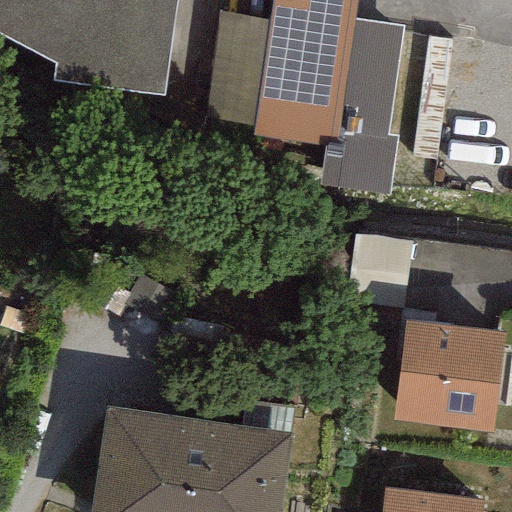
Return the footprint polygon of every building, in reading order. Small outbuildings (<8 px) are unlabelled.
[(0,0),(0,35),(55,62),(50,78),(157,97),(174,0),(0,0)] [(269,0),(266,20),(251,126),(250,136),(324,146),(318,186),(388,196),(396,136),(385,135),(400,26),(352,19),(354,0),(269,0)] [(251,126),(266,20),(218,13),(203,119),(251,126)] [(501,332),(404,320),(391,421),(488,433),(501,332)] [(277,511),(289,433),(104,406),(88,511),(277,511)] [(383,489),(379,511),(481,511),(482,501),(383,489)]
